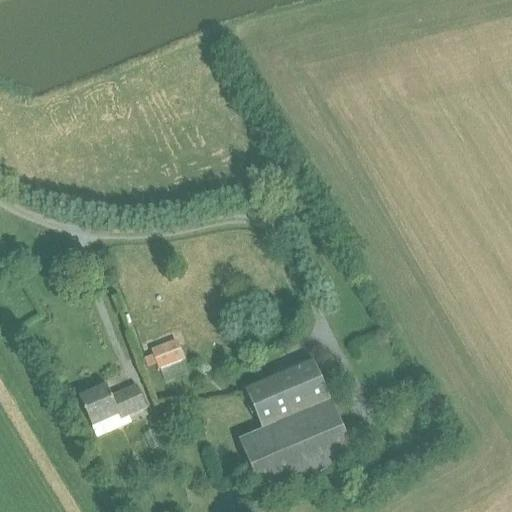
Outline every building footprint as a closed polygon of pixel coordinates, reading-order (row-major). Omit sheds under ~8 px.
[(153,354),(160,374),(185,364),(177,344),(153,354)] [(312,364),(245,393),(262,433),(329,403),(312,364)] [(120,424),(147,413),(137,390),(111,402),(107,391),(79,403),(92,432),(118,420),(120,424)] [(354,459),(329,403),(262,433),(238,443),(262,499),(354,459)] [(153,432),(143,436),(151,453),(161,448),(153,432)]
